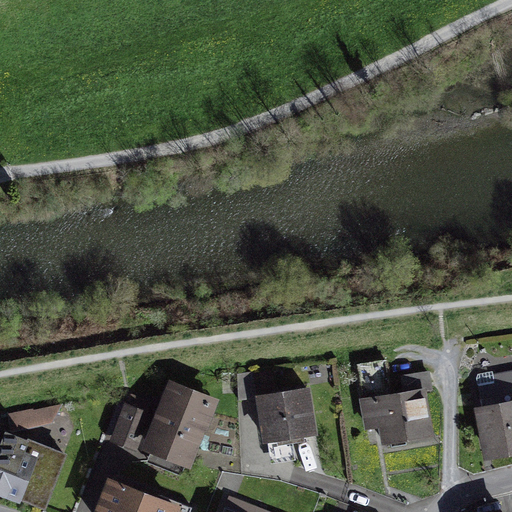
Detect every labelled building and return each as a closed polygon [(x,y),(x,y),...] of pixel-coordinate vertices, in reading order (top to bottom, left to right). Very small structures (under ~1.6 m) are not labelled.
[(387,360),(357,365),(363,399),(359,400),(365,432),(379,430),(381,447),(435,440),(426,392),(435,390),(431,371),(400,376),(404,394),(393,395),(387,360)] [(483,462),(511,457),(511,372),(477,379),(482,408),(474,409),(483,462)] [(273,373),(253,375),(255,391),(276,388),(273,373)] [(170,382),(141,452),(150,455),(146,463),(180,476),(183,468),(191,471),(205,434),(206,434),(220,401),(170,382)] [(310,389),(256,397),(263,445),(267,444),(271,464),(296,462),(294,445),(305,443),(305,439),(318,437),(310,389)] [(150,414),(125,404),(110,443),(135,453),(150,414)] [(59,406),(8,415),(11,432),(53,424),(59,406)] [(22,502),(46,511),(68,455),(5,434),(1,443),(0,442),(0,498),(20,506),(22,502)] [(95,511),(191,511),(193,508),(159,496),(159,494),(123,479),(121,485),(108,479),(95,511)]
